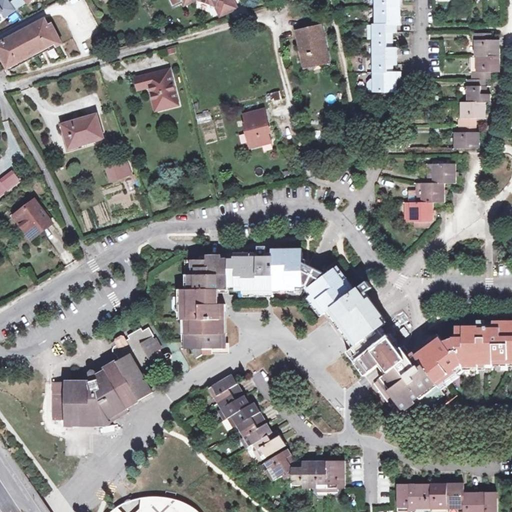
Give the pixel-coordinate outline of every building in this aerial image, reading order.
[(1,0),(0,1),(0,13),(2,12),(5,17),(15,9),(8,0),(1,0)] [(181,0),(184,5),(194,0),(199,0),(215,6),(220,16),(236,8),(231,0),(181,0)] [(375,0),(376,24),(372,25),(373,79),(371,79),(368,83),(368,91),(397,91),(396,80),(401,80),(401,72),(393,72),(393,64),(396,64),(396,48),(393,48),(393,31),(397,31),(397,24),(401,24),(401,16),(397,16),(397,1),(400,1),(400,0),(375,0)] [(82,25),(93,19),(86,6),(75,12),(82,25)] [(0,42),(0,53),(8,68),(56,42),(57,46),(61,44),(51,25),(47,26),(44,20),(0,42)] [(321,26),(297,32),(305,67),(329,61),(321,26)] [(497,49),(497,41),(491,41),(490,34),(473,34),(473,41),(475,41),(475,57),(476,57),(477,73),(472,73),(472,79),(467,80),(468,103),(461,103),(461,118),(459,118),(459,133),(454,133),(455,149),(480,149),(480,141),(476,141),(476,133),(476,119),(482,118),(482,111),(486,111),(486,103),(491,102),(490,95),(486,94),(486,80),(490,80),(490,73),(495,73),(495,65),(500,65),(500,49),(497,49)] [(169,70),(147,76),(150,85),(156,110),(178,104),(169,70)] [(150,85),(147,76),(135,79),(138,88),(150,85)] [(264,110),(244,115),(248,131),(246,131),(250,147),(270,142),(269,137),(266,126),(268,125),(264,110)] [(198,124),(212,121),(209,111),(196,114),(198,124)] [(96,115),(62,125),(69,148),(103,138),(96,115)] [(205,142),(216,140),(214,126),(202,128),(205,142)] [(126,162),(121,163),(126,175),(130,174),(126,162)] [(126,175),(121,163),(107,168),(112,180),(126,175)] [(456,164),(427,164),(428,184),(416,185),(416,203),(405,203),(405,223),(433,222),(433,203),(445,203),(445,184),(456,184),(456,164)] [(12,173),(5,178),(11,187),(18,182),(12,173)] [(11,187),(5,178),(0,181),(0,184),(5,192),(11,187)] [(27,227),(33,235),(35,237),(52,224),(35,201),(13,217),(23,230),(27,227)] [(27,227),(23,230),(29,238),(33,235),(27,227)] [(353,348),(379,329),(385,325),(367,301),(370,298),(366,292),(372,288),(367,282),(353,293),(351,290),(349,288),(352,285),(342,273),(339,275),(335,268),(327,274),(303,262),(302,254),(296,254),(295,250),(266,250),(266,247),(259,247),(258,253),(244,253),(244,251),(235,252),(235,259),(222,260),(218,260),(218,257),(207,256),(207,260),(188,260),(189,290),(182,290),(182,319),(189,319),(189,326),(186,325),(186,348),(192,348),(198,358),(205,353),(212,353),(212,349),(225,348),(225,305),(218,305),(218,290),(222,290),(245,290),(245,298),(274,297),(274,294),(298,293),(297,286),(307,286),(312,294),(307,297),(321,317),(326,313),(328,314),(353,348)] [(379,329),(353,348),(349,351),(366,374),(383,362),(385,364),(389,371),(374,382),(392,406),(397,403),(402,410),(413,402),(421,412),(445,395),(440,388),(464,369),(471,369),(471,372),(479,372),(479,369),(494,369),(494,359),(501,358),(502,362),(511,361),(511,326),(486,327),(486,320),(478,321),(479,326),(456,327),(457,338),(444,342),(438,335),(433,338),(432,336),(424,342),(425,344),(409,356),(404,350),(402,347),(399,350),(390,338),(387,340),(379,329)] [(60,411),(54,411),(54,420),(65,420),(66,426),(106,426),(130,413),(127,407),(133,404),(151,394),(140,375),(151,369),(153,373),(162,367),(160,364),(157,359),(154,354),(161,350),(155,339),(153,341),(151,338),(153,337),(148,329),(142,332),(140,329),(127,336),(129,340),(127,341),(124,343),(124,344),(124,346),(126,349),(123,351),(122,349),(121,348),(120,347),(118,347),(117,346),(115,347),(114,348),(113,349),(113,351),(113,352),(114,354),(115,355),(119,361),(112,365),(104,370),(106,372),(98,376),(97,374),(95,371),(94,370),(92,370),(90,372),(89,373),(89,375),(92,382),(66,382),(66,384),(54,384),(54,395),(60,395),(60,411)] [(115,343),(117,346),(118,347),(120,347),(121,348),(122,349),(123,351),(126,349),(124,346),(124,344),(124,343),(127,341),(124,338),(122,337),(116,340),(115,343)] [(173,343),(166,343),(173,354),(179,350),(173,343)] [(166,361),(168,360),(170,358),(171,358),(171,357),(171,356),(171,355),(170,354),(169,353),(168,353),(167,353),(162,356),(162,357),(161,358),(161,359),(162,360),(163,361),(164,361),(165,361),(166,361)] [(233,375),(210,388),(219,404),(228,419),(232,416),(250,447),(254,444),(263,459),(286,446),(277,431),(273,433),(255,403),(251,405),(233,375)] [(219,404),(210,388),(206,391),(215,406),(219,404)] [(288,450),(266,463),(276,480),(284,475),(286,479),(292,479),(293,488),(346,488),(346,461),(295,462),(288,450)] [(276,480),(266,463),(262,465),(273,482),(276,480)] [(423,487),(423,484),(398,484),(398,511),(417,511),(417,509),(465,508),(464,511),(497,511),(497,492),(465,493),(465,487),(456,487),(456,483),(438,484),(439,487),(423,487)] [(140,511),(126,511),(123,509),(120,511),(118,511),(199,511),(196,510),(189,505),(181,502),(173,500),(165,499),(156,499),(147,500),(146,507),(140,511)] [(133,502),(123,509),(126,511),(140,511),(146,507),(147,500),(133,502)]
